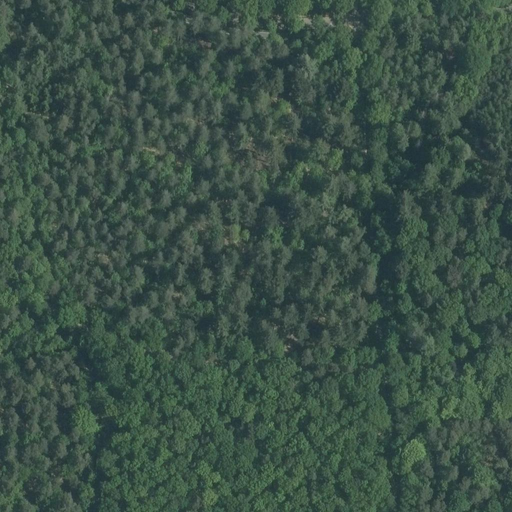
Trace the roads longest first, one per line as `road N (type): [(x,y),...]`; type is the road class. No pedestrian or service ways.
road 1 (unknown): [(437,511),(417,380),(433,273),(429,121),(377,55)]
road 2 (secondary): [(478,0),(271,26),(164,0)]
